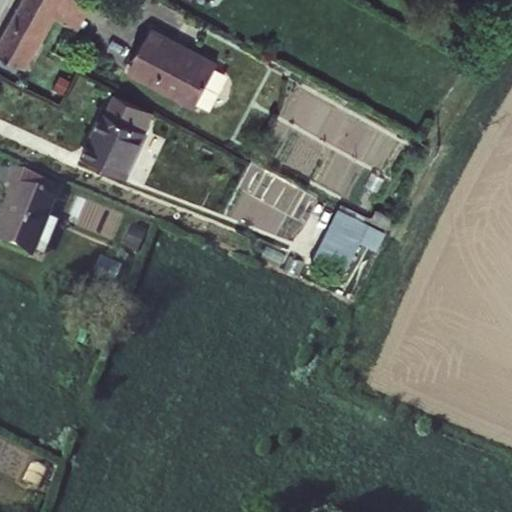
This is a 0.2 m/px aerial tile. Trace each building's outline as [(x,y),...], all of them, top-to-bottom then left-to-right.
[(32,0),(29,6),(60,22),(71,0),(87,8),(90,0),(32,0)] [(29,6),(16,30),(47,47),(60,22),(29,6)] [(16,30),(1,59),(32,76),(47,47),(16,30)] [(155,34),(135,72),(202,108),(222,70),(155,34)] [(86,116),(64,160),(108,181),(131,136),(125,132),(134,113),(101,96),(90,118),(86,116)] [(16,195),(0,233),(0,254),(33,266),(35,260),(48,266),(64,229),(51,223),(56,208),(50,207),(56,189),(13,173),(6,192),(16,195)]
